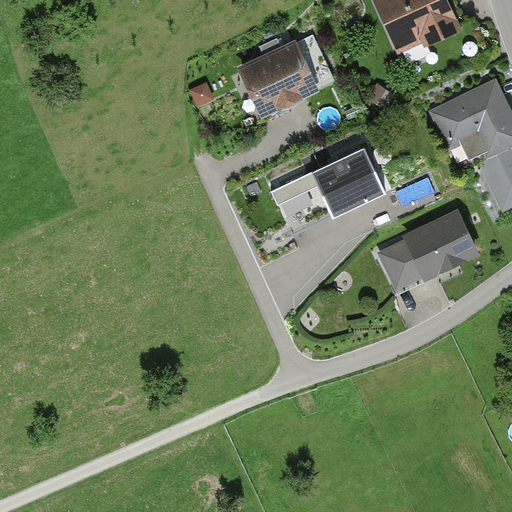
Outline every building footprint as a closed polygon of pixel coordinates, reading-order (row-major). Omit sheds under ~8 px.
[(465,31),(450,0),(376,0),(400,52),(427,40),(430,47),(465,31)] [(324,89),(300,42),(243,71),(266,118),(324,89)] [(511,100),(501,79),(434,113),(453,150),(463,145),(474,167),(481,163),(507,214),(511,210),(511,100)] [(386,192),(364,147),(273,191),(292,230),(332,211),(334,217),(386,192)] [(456,212),(377,253),(401,297),(479,256),(456,212)]
